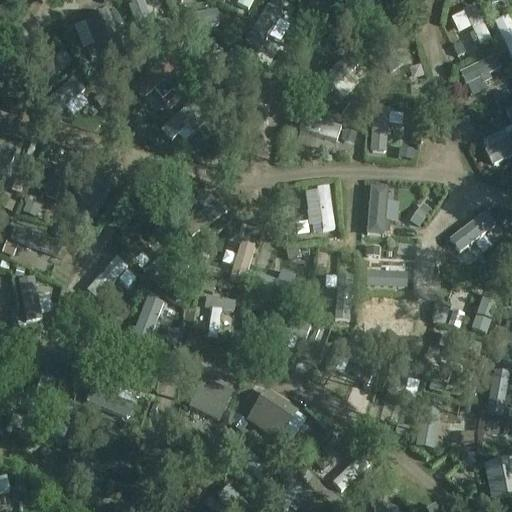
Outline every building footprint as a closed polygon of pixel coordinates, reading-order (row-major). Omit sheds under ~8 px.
[(405,0),(387,0),(395,11),(407,3),(405,0)] [(268,7),(247,48),(261,55),(283,15),(268,7)] [(475,12),(464,17),(479,49),(490,44),(475,12)] [(216,13),(185,17),(186,31),(218,27),(216,13)] [(108,14),(85,23),(100,61),(123,51),(108,14)] [(495,24),(511,62),(511,24),(509,17),(495,24)] [(61,51),(31,77),(41,89),(71,63),(61,51)] [(491,61),(459,76),(465,88),(497,74),(491,61)] [(145,109),(165,96),(156,83),(136,96),(145,109)] [(74,85),(45,111),(64,132),(93,106),(74,85)] [(370,155),(382,156),(385,113),(373,112),(370,155)] [(297,133),(334,145),(339,131),(302,119),(297,133)] [(183,124),(163,133),(171,150),(191,141),(183,124)] [(491,172),(511,161),(511,142),(484,156),(491,172)] [(0,187),(2,188),(15,151),(0,145),(0,187)] [(58,164),(44,199),(61,206),(74,172),(58,164)] [(70,207),(81,212),(99,171),(88,167),(70,207)] [(315,189),(320,223),(332,222),(327,188),(315,189)] [(370,188),(366,235),(383,237),(387,189),(370,188)] [(227,213),(218,201),(181,226),(190,239),(227,213)] [(399,233),(402,214),(388,211),(385,231),(399,233)] [(420,240),(431,227),(422,220),(411,233),(420,240)] [(51,241),(14,226),(9,239),(47,254),(51,241)] [(151,281),(160,291),(194,262),(185,252),(151,281)] [(400,253),(399,292),(411,292),(412,254),(400,253)] [(352,274),(338,274),(336,321),(350,322),(352,274)] [(293,305),(298,292),(260,276),(255,289),(293,305)] [(23,292),(25,330),(40,329),(37,291),(23,292)] [(485,336),(498,300),(483,295),(470,330),(485,336)] [(203,308),(232,313),(234,303),(204,299),(203,308)] [(363,301),(362,316),(415,320),(416,305),(363,301)] [(154,329),(160,309),(146,304),(139,325),(154,329)] [(276,315),(271,327),(309,341),(313,328),(276,315)] [(328,351),(365,370),(371,359),(334,339),(328,351)] [(395,364),(386,400),(401,404),(410,368),(395,364)] [(247,423),(279,445),(299,415),(267,393),(247,423)] [(296,393),(288,404),(318,425),(326,413),(296,393)] [(440,406),(423,403),(415,449),(433,452),(440,406)] [(511,494),(511,461),(484,467),(490,499),(511,494)] [(251,474),(269,496),(279,487),(261,465),(251,474)] [(271,511),(291,511),(303,494),(288,485),(271,511)]
